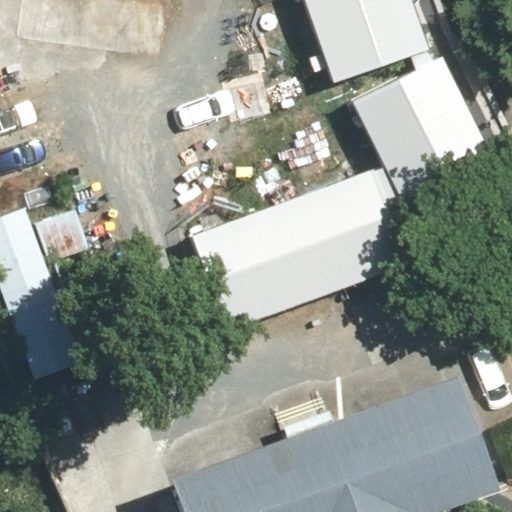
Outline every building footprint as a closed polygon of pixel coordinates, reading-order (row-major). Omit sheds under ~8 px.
[(414,0),(301,0),(332,84),(432,49),(414,0)] [(350,102),(402,203),(492,157),(441,56),(350,102)] [(370,168),(187,244),(221,326),(404,250),(370,168)] [(18,213),(0,218),(0,317),(48,302),(18,213)] [(169,511),(426,511),(483,492),(442,379),(158,481),(169,511)]
